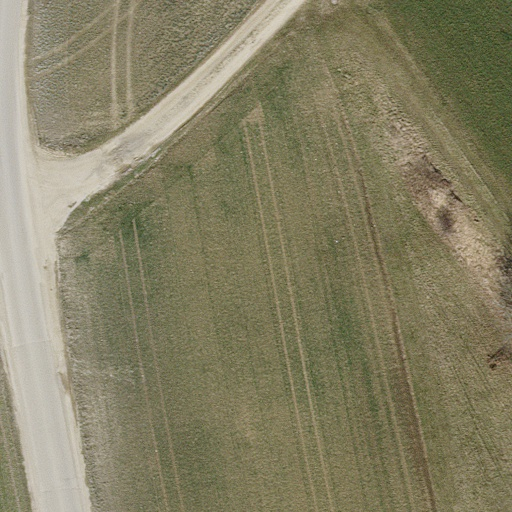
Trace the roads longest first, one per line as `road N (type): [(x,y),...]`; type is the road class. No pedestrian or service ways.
road 1 (track): [(0,138),(71,511)]
road 2 (track): [(288,0),(152,132),(17,238)]
road 3 (track): [(511,223),(356,0)]
